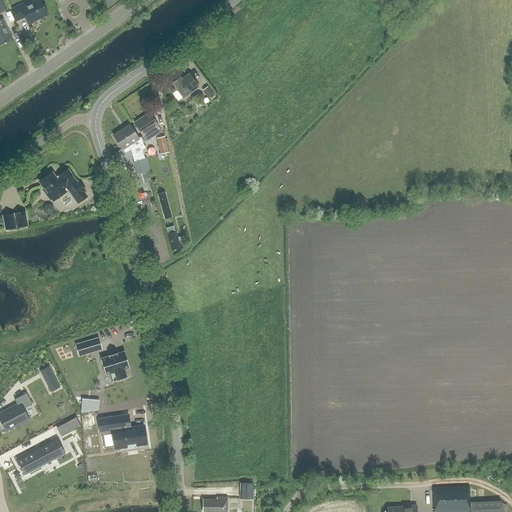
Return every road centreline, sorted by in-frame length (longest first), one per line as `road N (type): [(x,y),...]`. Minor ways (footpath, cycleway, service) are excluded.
road 1 (unclassified): [(177,511),(170,381),(95,118)]
road 2 (track): [(285,511),(295,497),(325,487),(475,480),(511,499)]
road 3 (unclassified): [(95,118),(107,96),(232,0)]
road 4 (tertiary): [(0,101),(142,0)]
